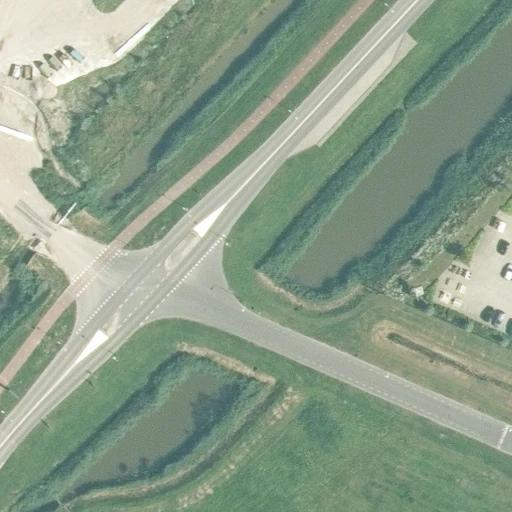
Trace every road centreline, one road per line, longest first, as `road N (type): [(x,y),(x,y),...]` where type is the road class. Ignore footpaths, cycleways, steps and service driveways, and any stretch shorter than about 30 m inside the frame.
road 1 (unclassified): [(511,441),(163,291)]
road 2 (unclassified): [(417,0),(231,198)]
road 3 (unclassified): [(231,198),(135,280)]
road 4 (unclassified): [(44,229),(55,207),(52,178),(34,155),(0,146)]
